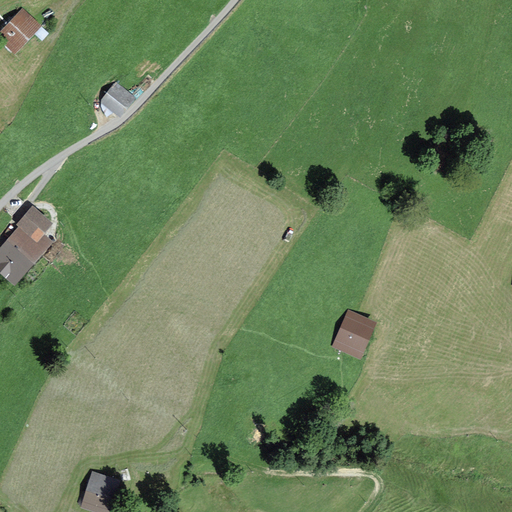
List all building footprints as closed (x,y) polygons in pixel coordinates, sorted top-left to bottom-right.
[(38,25),(24,12),(0,37),(13,51),(38,25)] [(105,99),(120,112),(133,97),(121,87),(118,91),(114,88),(105,99)] [(440,133),(427,158),(434,161),(432,165),(449,173),(463,145),(440,133)] [(23,223),(21,224),(36,237),(48,223),(33,210),(23,223)] [(44,244),(36,237),(21,224),(0,248),(0,270),(12,280),(44,244)] [(350,315),(336,345),(356,355),(371,324),(350,315)] [(81,490),(77,504),(102,511),(104,511),(114,479),(93,473),(91,481),(87,480),(85,486),(89,487),(87,491),(81,490)]
